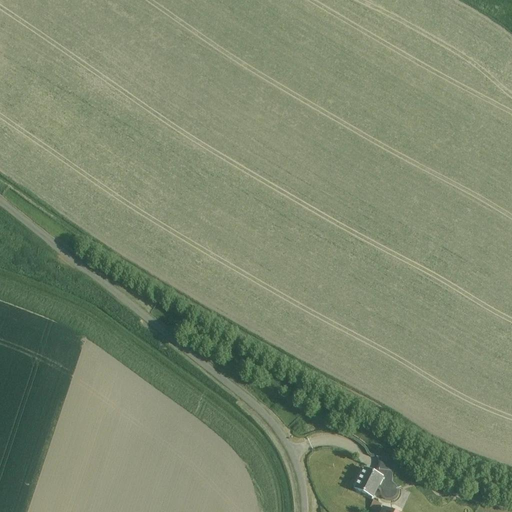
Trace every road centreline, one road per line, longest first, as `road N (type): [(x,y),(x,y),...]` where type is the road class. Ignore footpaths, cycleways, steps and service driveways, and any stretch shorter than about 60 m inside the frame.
road 1 (track): [(511,490),(418,454),(156,304),(112,291)]
road 2 (unclassified): [(304,511),(298,467),(259,408),(0,204)]
